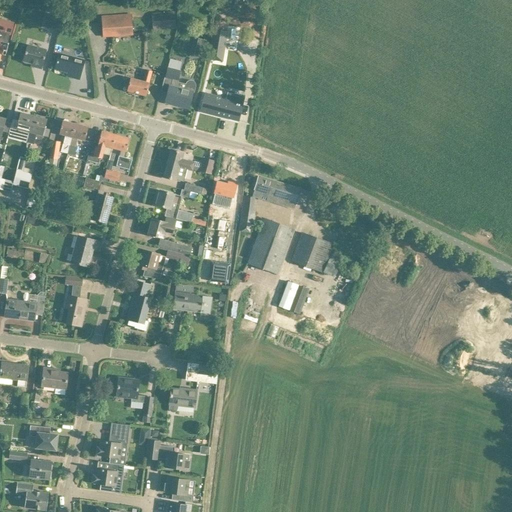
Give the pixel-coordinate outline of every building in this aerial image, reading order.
[(174,11),(151,13),(152,30),(176,28),(174,11)] [(46,12),(42,26),(59,31),(62,17),(46,12)] [(131,13),(101,15),(103,37),(133,34),(131,13)] [(0,41),(7,44),(10,34),(13,23),(0,19),(0,41)] [(212,30),(208,59),(216,60),(217,50),(225,51),(227,32),(212,30)] [(197,38),(196,45),(191,45),(190,56),(204,56),(205,38),(197,38)] [(22,54),(24,54),(23,61),(35,65),(34,67),(41,69),(47,50),(27,44),(26,47),(24,46),(22,47),(21,52),(22,54)] [(59,54),(58,59),(55,69),(73,74),(72,77),(79,79),(84,61),(59,54)] [(169,86),(168,93),(165,102),(188,108),(193,91),(193,92),(195,86),(195,84),(194,82),(193,80),(191,80),(189,80),(187,80),(186,82),(185,83),(178,81),(180,71),(179,71),(181,61),(170,59),(165,78),(172,80),(170,86),(169,86)] [(126,86),(128,87),(127,91),(145,96),(149,83),(152,71),(146,70),(143,81),(131,78),(130,79),(129,78),(128,78),(126,79),(125,80),(125,82),(124,83),(125,84),(126,86)] [(204,94),(200,111),(213,114),(213,115),(222,117),(238,121),(245,96),(238,94),(239,93),(235,92),(234,93),(228,92),(226,101),(213,97),(213,96),(204,94)] [(20,112),(18,122),(15,133),(21,135),(22,131),(29,132),(33,116),(20,112)] [(29,132),(27,142),(33,143),(35,138),(41,140),(42,136),(47,137),(49,129),(44,128),(47,119),(33,116),(29,132)] [(60,130),(59,134),(65,135),(63,144),(69,145),(75,124),(69,122),(68,120),(65,119),(63,121),(62,121),(60,130)] [(69,145),(67,153),(74,155),(76,146),(78,139),(84,140),(85,137),(88,128),(75,124),(69,145)] [(92,142),(87,161),(98,164),(100,157),(101,153),(102,153),(110,155),(112,148),(115,135),(101,131),(99,141),(98,143),(92,142)] [(115,135),(112,148),(120,150),(119,156),(116,166),(119,167),(129,170),(132,159),(124,157),(126,152),(129,138),(115,135)] [(52,141),(50,158),(57,159),(59,142),(52,141)] [(171,150),(167,163),(179,167),(192,170),(194,162),(181,159),(183,153),(171,150)] [(17,167),(16,170),(24,172),(24,169),(24,168),(25,164),(25,158),(20,157),(17,167)] [(203,158),(201,164),(199,171),(211,174),(214,161),(203,158)] [(179,167),(167,163),(163,177),(175,181),(176,180),(184,182),(187,170),(192,171),(192,170),(179,167)] [(15,175),(12,185),(20,187),(24,172),(16,170),(15,175)] [(105,170),(103,177),(108,179),(109,179),(114,180),(118,181),(120,174),(105,170)] [(24,172),(20,187),(28,189),(31,179),(32,174),(31,174),(24,172)] [(258,176),(255,186),(252,196),(295,208),(296,204),(306,207),(311,192),(258,176)] [(86,178),(83,187),(99,191),(101,182),(86,178)] [(215,193),(212,205),(229,209),(232,197),(233,197),(234,194),(236,184),(228,182),(228,185),(217,182),(215,192),(214,193),(215,193)] [(182,189),(190,192),(190,191),(206,195),(207,189),(202,188),(202,187),(185,183),(183,189),(182,189)] [(190,192),(182,189),(180,196),(189,198),(190,192)] [(156,205),(165,208),(178,211),(178,210),(182,196),(174,194),(160,190),(156,205)] [(87,217),(91,218),(91,219),(106,223),(113,198),(97,194),(96,201),(92,200),(89,200),(87,201),(85,203),(84,204),(83,206),(82,207),(82,209),(83,214),(84,215),(86,216),(87,217)] [(244,196),(240,231),(250,232),(251,223),(253,224),(255,211),(253,211),(254,198),(244,196)] [(178,211),(176,219),(205,227),(206,222),(192,218),(193,214),(178,210),(178,211)] [(148,234),(157,237),(162,238),(164,231),(172,233),(176,219),(165,216),(164,216),(167,217),(165,222),(152,219),(148,234)] [(28,217),(27,223),(34,225),(35,218),(28,217)] [(229,217),(227,225),(236,228),(238,219),(229,217)] [(261,223),(246,263),(277,274),(294,229),(261,217),(259,222),(261,223)] [(302,233),(298,242),(291,261),(323,273),(323,272),(334,277),(341,260),(330,254),(333,244),(302,233)] [(70,262),(79,264),(88,267),(93,250),(98,252),(101,242),(78,236),(70,262)] [(160,240),(158,248),(168,250),(189,256),(191,248),(160,240)] [(384,259),(380,267),(391,272),(388,277),(395,280),(401,268),(400,267),(406,255),(392,248),(385,260),(384,259)] [(165,256),(153,253),(143,250),(141,259),(139,259),(137,268),(146,270),(145,276),(143,276),(160,279),(164,264),(163,264),(165,256)] [(189,256),(168,250),(166,258),(179,261),(179,264),(187,266),(189,256)] [(211,261),(208,281),(228,284),(230,264),(211,261)] [(82,278),(65,277),(64,284),(72,285),(71,296),(68,296),(65,308),(69,309),(66,323),(81,326),(84,311),(82,311),(84,299),(80,298),(82,278)] [(127,319),(136,322),(135,327),(145,330),(148,322),(144,321),(150,299),(147,298),(151,284),(135,280),(131,294),(134,295),(127,319)] [(287,281),(278,306),(299,313),(309,289),(287,281)] [(176,284),(174,299),(173,309),(210,314),(212,296),(202,295),(193,294),(194,286),(176,284)] [(394,285),(368,338),(387,347),(413,295),(394,285)] [(6,307),(5,317),(34,321),(35,314),(42,315),(44,297),(37,296),(37,295),(29,294),(28,302),(7,299),(6,307)] [(511,311),(501,308),(481,365),(509,375),(511,365),(511,311)] [(1,373),(0,377),(12,379),(26,381),(27,376),(28,366),(2,363),(1,373)] [(216,367),(201,365),(200,374),(215,376),(216,367)] [(43,378),(42,386),(56,388),(65,389),(66,383),(67,373),(54,371),(55,369),(44,368),(43,378)] [(118,378),(117,388),(116,394),(128,395),(128,398),(131,398),(131,402),(145,403),(142,421),(150,422),(153,398),(137,396),(139,380),(118,378)] [(32,388),(31,401),(38,402),(39,396),(40,396),(41,393),(38,393),(39,390),(35,389),(32,388)] [(171,389),(169,409),(169,410),(170,411),(171,411),(172,412),(174,412),(175,411),(176,411),(176,410),(177,409),(177,408),(178,405),(194,407),(196,390),(183,389),(183,390),(171,389)] [(97,447),(96,454),(98,454),(98,456),(119,459),(120,448),(126,449),(128,437),(130,425),(111,423),(109,435),(114,436),(113,442),(110,442),(109,441),(100,440),(99,447),(97,447)] [(46,427),(30,425),(29,436),(35,436),(34,448),(55,450),(57,435),(46,434),(46,427)] [(166,460),(165,467),(186,470),(187,468),(188,468),(189,461),(187,461),(188,455),(171,453),(172,447),(160,445),(160,441),(148,440),(146,459),(158,460),(158,459),(166,460)] [(9,451),(8,459),(26,461),(27,453),(9,451)] [(28,477),(40,478),(50,480),(52,462),(30,459),(28,477)] [(124,465),(110,463),(109,470),(96,468),(95,475),(93,475),(92,482),(95,482),(94,484),(100,484),(99,490),(110,492),(111,486),(115,487),(117,476),(122,477),(124,465)] [(189,480),(167,477),(166,483),(165,483),(164,490),(166,490),(165,492),(183,495),(183,501),(192,503),(193,495),(187,494),(189,480)] [(33,484),(23,483),(17,482),(15,494),(26,495),(25,500),(23,501),(23,505),(24,507),(24,508),(36,509),(46,510),(48,493),(32,491),(33,484)] [(168,502),(167,511),(184,511),(186,504),(168,502)]
